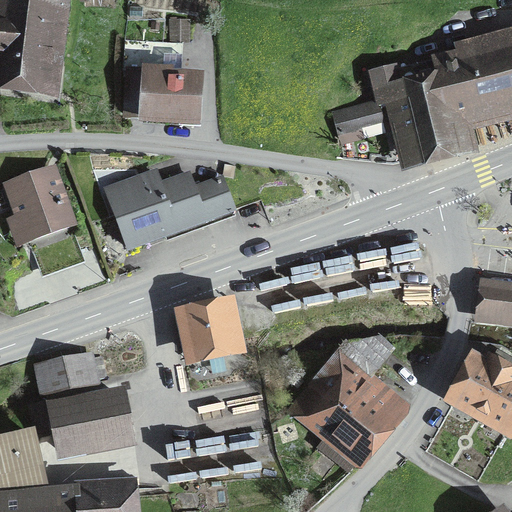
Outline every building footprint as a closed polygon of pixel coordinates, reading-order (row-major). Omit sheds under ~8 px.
[(0,0),(0,36),(49,42),(50,33),(63,35),(67,0),(0,0)] [(188,21),(171,21),(171,43),(124,40),(122,70),(131,71),(128,117),(195,121),(198,81),(171,80),(172,74),(181,75),(182,56),(178,56),(179,42),(188,42),(188,21)] [(59,67),(46,65),(49,42),(0,36),(0,80),(57,88),(59,67)] [(496,39),(497,46),(443,59),(459,124),(511,111),(511,42),(507,43),(505,37),(496,39)] [(459,124),(443,59),(371,77),(378,103),(334,114),(340,139),(355,136),(353,128),(382,121),(378,104),(395,100),(410,161),(465,148),(459,124)] [(10,189),(39,269),(81,254),(53,174),(10,189)] [(108,194),(117,218),(194,190),(188,176),(161,185),(158,176),(108,194)] [(221,180),(194,190),(117,218),(128,249),(233,211),(221,180)] [(511,290),(485,287),(481,318),(511,322),(511,290)] [(191,348),(193,358),(235,350),(227,307),(177,318),(184,350),(191,348)] [(317,448),(347,471),(403,406),(370,378),(392,350),(379,339),(349,345),(342,354),(339,353),(288,413),(322,441),(317,448)] [(476,364),(455,400),(507,430),(511,421),(511,359),(497,351),(487,370),(476,364)] [(88,359),(40,369),(44,392),(105,379),(100,358),(89,361),(88,359)] [(238,473),(264,468),(254,414),(263,412),(258,387),(199,398),(203,417),(227,413),(238,473)] [(54,409),(62,454),(129,440),(120,396),(54,409)] [(50,404),(31,408),(36,434),(55,430),(50,404)] [(0,435),(0,498),(48,497),(47,484),(32,429),(0,435)] [(223,475),(226,439),(200,437),(197,473),(223,475)] [(76,495),(48,497),(0,498),(0,511),(128,511),(127,489),(76,493),(76,495)]
